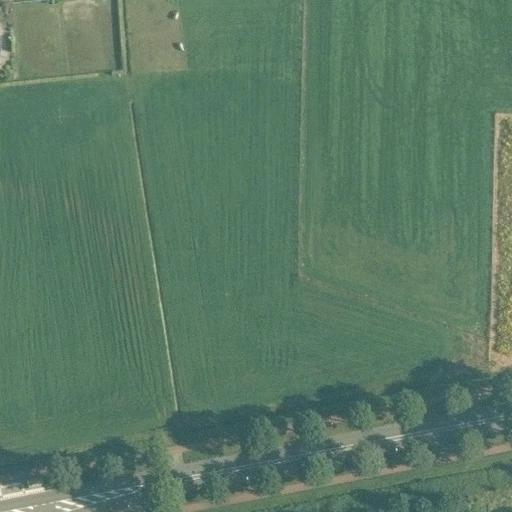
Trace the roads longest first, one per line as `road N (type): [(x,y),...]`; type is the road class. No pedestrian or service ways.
road 1 (secondary): [(511,408),(0,511)]
road 2 (secondary): [(105,511),(511,427)]
